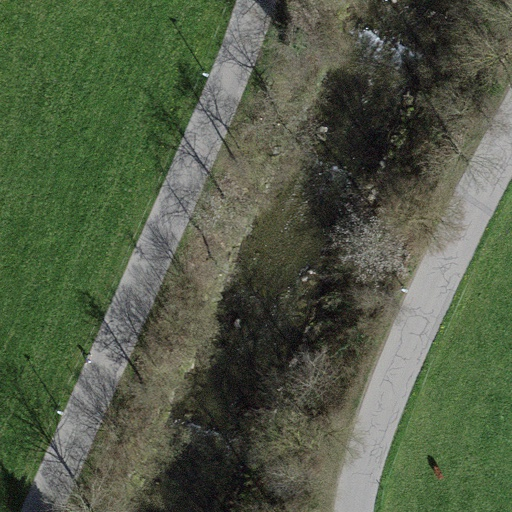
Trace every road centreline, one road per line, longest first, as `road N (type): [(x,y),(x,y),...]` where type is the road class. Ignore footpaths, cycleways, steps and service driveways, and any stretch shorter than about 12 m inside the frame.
road 1 (track): [(24,511),(244,0)]
road 2 (track): [(356,511),(357,457),(511,124)]
